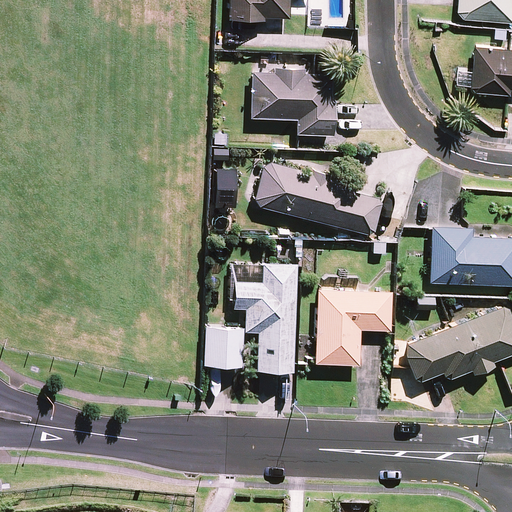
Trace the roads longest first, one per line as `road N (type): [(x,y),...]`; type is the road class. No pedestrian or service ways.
road 1 (tertiary): [(0,416),(156,444),(511,460)]
road 2 (residential): [(383,0),(396,94),(426,138),(511,167)]
road 3 (unknown): [(0,208),(176,223)]
